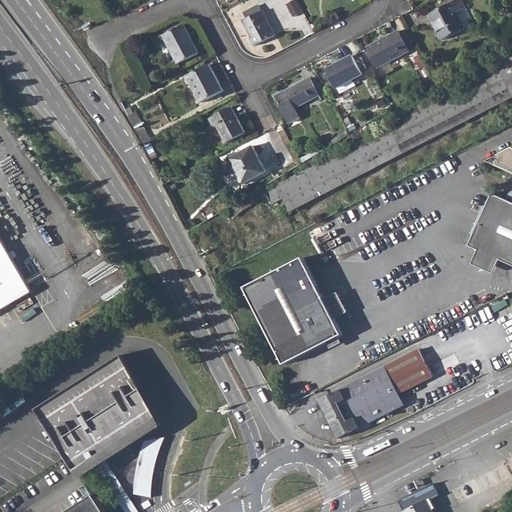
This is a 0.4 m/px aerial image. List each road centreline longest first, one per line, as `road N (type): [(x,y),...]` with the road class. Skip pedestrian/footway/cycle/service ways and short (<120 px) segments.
road 1 (trunk): [(0,25),(170,277),(242,412),(259,474)]
road 2 (trunk): [(300,453),(275,426),(127,150),(27,14)]
road 3 (secondary): [(511,381),(368,455),(329,465)]
road 4 (secondary): [(343,510),(511,418)]
road 5 (residential): [(244,83),(367,19),(383,0)]
